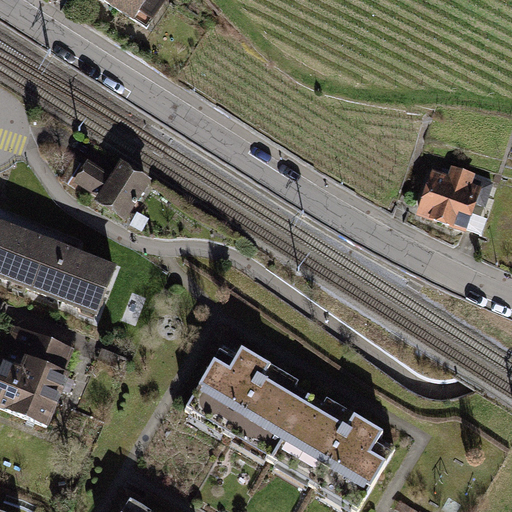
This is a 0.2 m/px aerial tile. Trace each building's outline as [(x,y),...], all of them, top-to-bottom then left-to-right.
[(89,0),(90,0),(136,27),(151,0),(89,0)] [(155,185),(123,166),(113,182),(88,167),(75,188),(100,203),(95,211),(127,231),(155,185)] [(432,177),(417,220),(485,242),(490,226),(481,223),(490,194),(474,189),(477,181),(450,172),(447,181),(432,177)] [(0,229),(0,287),(99,325),(119,275),(0,229)] [(11,329),(0,357),(0,419),(53,440),(74,388),(65,384),(76,354),(11,329)] [(227,349),(190,413),(361,511),(366,511),(403,450),(227,349)]
